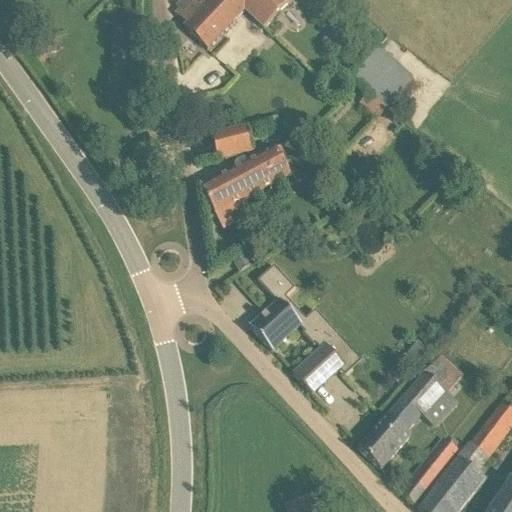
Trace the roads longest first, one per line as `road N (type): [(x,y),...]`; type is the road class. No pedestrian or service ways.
road 1 (residential): [(156,0),(201,299)]
road 2 (residential): [(155,308),(103,195),(0,58)]
road 3 (residential): [(393,511),(201,299)]
road 4 (residential): [(177,511),(182,427),(155,308)]
